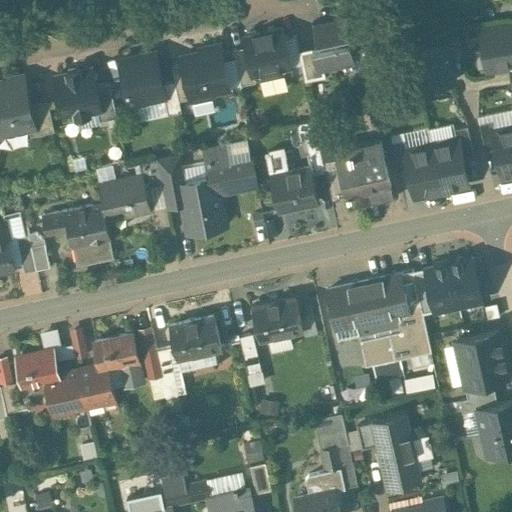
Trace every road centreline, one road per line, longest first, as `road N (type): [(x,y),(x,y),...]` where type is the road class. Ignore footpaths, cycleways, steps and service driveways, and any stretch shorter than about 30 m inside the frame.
road 1 (residential): [(0,317),(493,214)]
road 2 (residential): [(250,0),(211,18),(0,56)]
